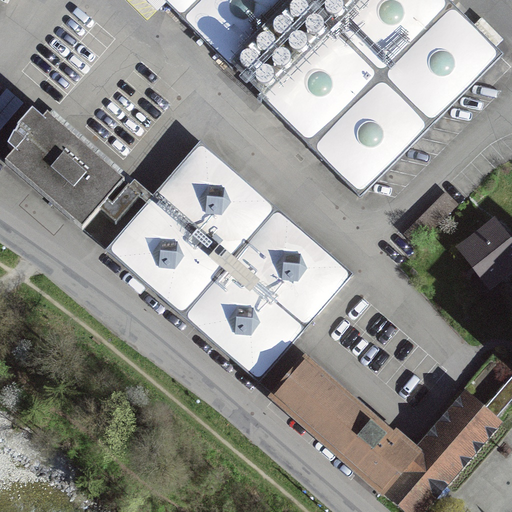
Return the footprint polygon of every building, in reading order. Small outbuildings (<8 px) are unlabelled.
[(163,0),(232,69),(301,0),(163,0)] [(356,0),(260,97),(360,197),(502,56),(446,0),(356,0)] [(7,110),(18,100),(8,89),(0,96),(0,135),(1,136),(17,121),(7,110)] [(123,182),(47,116),(43,121),(32,112),(4,144),(15,153),(6,163),(82,230),(123,182)] [(259,382),(351,275),(200,144),(107,251),(259,382)] [(476,268),(478,266),(491,283),(511,266),(511,247),(495,226),(462,251),(476,268)] [(304,363),(275,397),(406,511),(423,511),(500,424),(466,394),(412,456),(304,363)]
